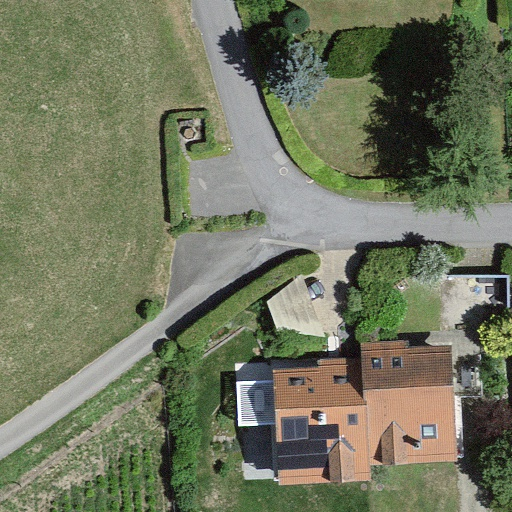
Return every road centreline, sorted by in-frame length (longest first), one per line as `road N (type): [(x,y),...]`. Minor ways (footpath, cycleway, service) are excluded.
road 1 (residential): [(0,452),(309,211)]
road 2 (residential): [(309,211),(258,152),(212,0)]
road 3 (residential): [(511,225),(351,223),(309,211)]
